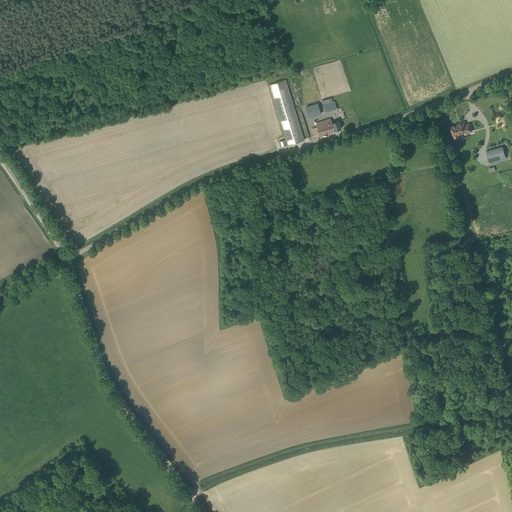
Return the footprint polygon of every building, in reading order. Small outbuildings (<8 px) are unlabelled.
[(287,145),(304,140),(286,80),(269,85),(285,139),(279,141),(281,147),(287,145)] [(308,117),(320,114),(318,106),(306,109),(308,117)] [(331,123),(330,120),(316,124),(317,127),(312,129),(314,136),(319,135),(319,136),(341,129),(338,121),(331,123)] [(466,125),(465,122),(459,123),(460,124),(451,127),(455,139),(459,138),(458,135),(472,131),(470,124),(466,125)] [(486,151),(490,165),(499,163),(498,161),(506,158),(502,146),(486,151)]
